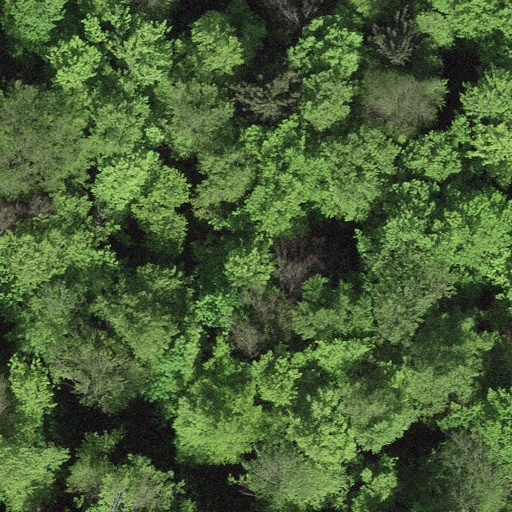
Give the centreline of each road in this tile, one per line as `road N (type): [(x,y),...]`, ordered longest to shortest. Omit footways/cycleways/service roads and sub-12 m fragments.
road 1 (track): [(511,233),(0,257)]
road 2 (track): [(197,511),(0,379)]
